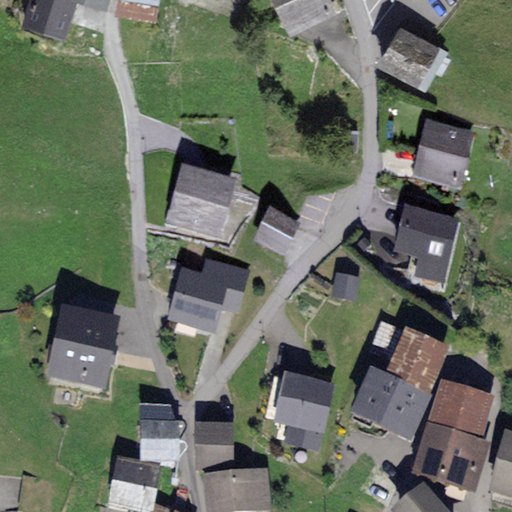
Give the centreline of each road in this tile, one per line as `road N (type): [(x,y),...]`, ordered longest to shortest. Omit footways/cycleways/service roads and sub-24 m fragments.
road 1 (residential): [(188,417),(357,194),(367,78),(349,0)]
road 2 (residential): [(188,417),(172,406),(142,310),(126,111),(108,29),(115,0)]
road 3 (residential): [(475,511),(493,397),(481,375),(458,367),(447,377),(394,511)]
